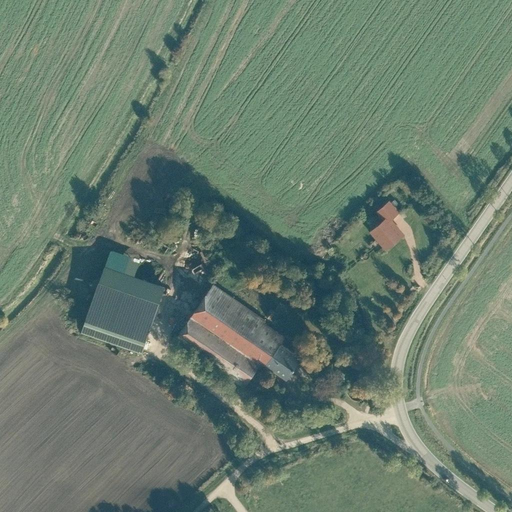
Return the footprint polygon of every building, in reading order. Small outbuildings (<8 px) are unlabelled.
[(398,212),(388,200),(374,212),(380,219),(384,216),(388,221),(398,212)] [(384,250),(401,234),(388,221),(384,216),(380,219),(367,232),(384,250)] [(143,351),(164,285),(103,267),(82,333),(143,351)] [(284,332),(213,281),(172,337),(243,388),(261,364),(274,346),(284,332)] [(284,381),(297,362),(274,346),(261,364),(284,381)]
